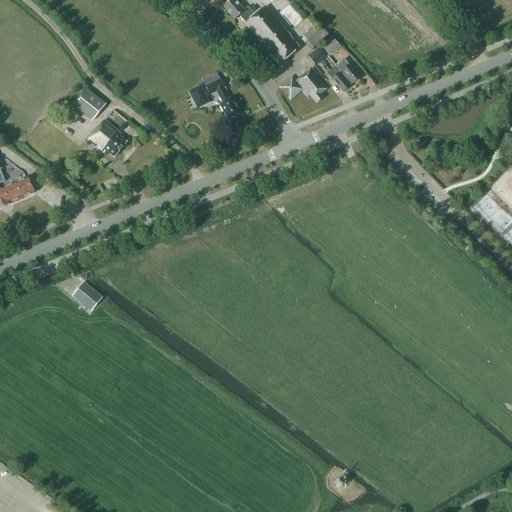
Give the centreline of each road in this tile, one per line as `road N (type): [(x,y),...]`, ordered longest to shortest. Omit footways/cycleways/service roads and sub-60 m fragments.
road 1 (tertiary): [(0,269),(295,146)]
road 2 (tertiary): [(295,146),(511,56)]
road 3 (unclassified): [(295,146),(253,71),(169,0)]
